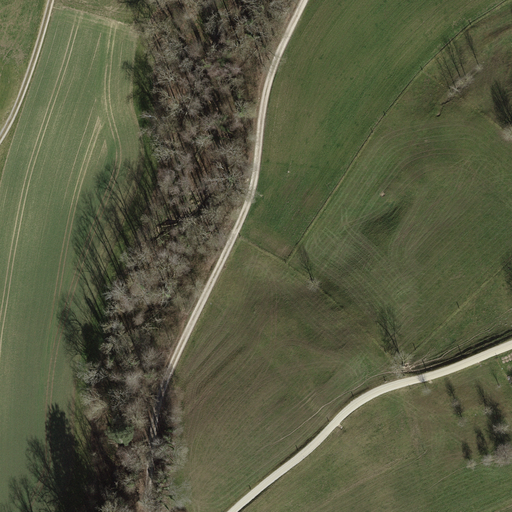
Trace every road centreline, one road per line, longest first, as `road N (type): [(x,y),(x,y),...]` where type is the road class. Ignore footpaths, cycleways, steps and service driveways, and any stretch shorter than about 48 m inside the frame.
road 1 (track): [(148,511),(150,449),(166,382),(252,190),(262,109),(306,0)]
road 2 (track): [(0,141),(52,0)]
